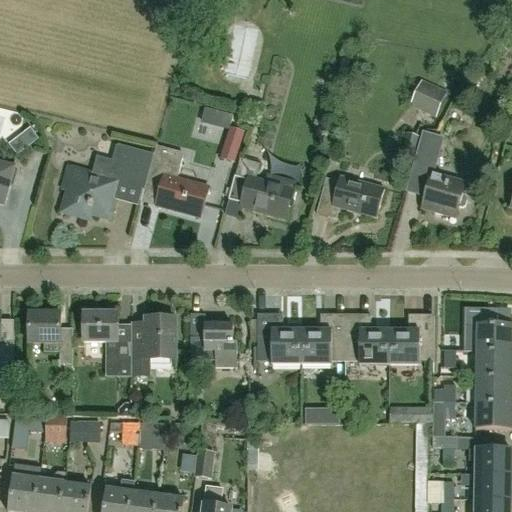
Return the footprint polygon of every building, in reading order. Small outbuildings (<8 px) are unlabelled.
[(422,82),(410,108),(436,120),(448,94),(422,82)] [(229,127),(233,115),(205,108),(201,122),(228,129),(220,158),(234,163),(243,132),(229,127)] [(406,193),(425,199),(422,211),(456,221),(459,208),(462,209),(465,208),(468,200),(466,197),(463,196),(466,185),(434,176),(444,139),(423,133),(406,193)] [(414,160),(419,139),(406,135),(400,156),(414,160)] [(17,157),(25,151),(17,139),(9,146),(17,157)] [(69,190),(63,213),(88,220),(90,214),(108,219),(118,184),(119,184),(146,192),(147,186),(155,157),(118,147),(114,164),(98,159),(93,176),(70,170),(64,189),(69,190)] [(155,157),(147,186),(161,190),(156,207),(201,220),(209,191),(177,183),(182,164),(174,162),(176,153),(158,148),(155,157)] [(240,208),(286,221),(296,184),(267,176),(265,184),(256,181),(260,166),(241,161),(232,193),(244,197),(240,208)] [(0,204),(3,205),(13,169),(0,165),(0,204)] [(377,221),(385,191),(340,179),(338,184),(326,181),(317,216),(336,221),(339,211),(377,221)] [(466,311),(465,354),(477,354),(511,354),(511,328),(494,328),(495,312),(466,311)] [(61,368),(73,368),(73,331),(61,331),(61,316),(44,316),(41,314),(35,314),(32,316),(29,316),(30,347),(44,347),(44,355),(61,355),(61,368)] [(0,370),(14,371),(14,345),(1,345),(1,317),(0,316),(0,370)] [(215,353),(215,369),(237,370),(237,345),(233,345),(233,328),(205,327),(205,317),(190,316),(190,353),(215,353)] [(271,367),(302,367),(302,333),(283,333),(283,317),(258,316),(258,359),(271,359),(271,367)] [(114,378),(131,378),(131,370),(132,344),(117,344),(117,317),(84,317),(83,345),(106,345),(106,362),(114,362),(114,378)] [(321,333),(302,333),(302,367),(332,367),(332,360),(345,360),(346,317),(325,317),(321,317),(321,333)] [(360,367),(390,367),(390,333),(371,333),(371,317),(346,317),(345,360),(360,360),(360,367)] [(409,333),(390,333),(390,367),(420,367),(420,360),(434,360),(434,317),(409,317),(409,333)] [(176,363),(177,320),(147,320),(147,338),(132,338),(132,344),(131,370),(131,378),(150,379),(150,362),(176,363)] [(456,370),(456,354),(444,354),(444,370),(456,370)] [(511,354),(477,354),(477,380),(511,380),(511,354)] [(176,368),(156,366),(155,376),(175,379),(176,368)] [(511,380),(477,380),(476,405),(511,405),(511,380)] [(443,387),(443,405),(455,405),(455,388),(443,387)] [(455,421),(455,405),(443,405),(443,421),(455,421)] [(511,405),(476,405),(476,431),(511,432),(511,405)] [(132,420),(143,420),(143,408),(132,408),(132,420)] [(311,425),(336,425),(337,410),(312,410),(311,425)] [(389,426),(401,426),(401,413),(389,413),(389,426)] [(35,435),(46,435),(46,417),(16,416),(13,435),(35,435)] [(67,435),(67,424),(67,418),(46,417),(46,435),(46,445),(66,446),(67,435)] [(209,423),(208,441),(218,442),(218,424),(209,423)] [(88,438),(100,438),(100,433),(100,424),(70,424),(70,437),(88,438)] [(157,438),(157,426),(124,425),(123,437),(157,438)] [(182,438),(183,426),(165,426),(165,438),(182,438)] [(434,439),(434,452),(444,452),(456,452),(459,452),(459,439),(445,439),(434,439)] [(477,451),(476,477),(511,477),(511,452),(477,451)] [(212,482),(216,455),(198,452),(194,479),(208,481),(212,482)] [(444,452),(444,469),(456,469),(456,452),(444,452)] [(14,479),(9,511),(35,511),(40,482),(41,470),(15,466),(13,479),(14,479)] [(40,482),(35,511),(61,511),(65,486),(66,486),(67,475),(58,474),(54,477),(53,484),(40,482)] [(476,487),(476,502),(511,502),(511,477),(476,477),(470,477),(470,487),(476,487)] [(104,511),(131,511),(133,495),(135,483),(122,482),(120,494),(107,492),(104,511)] [(442,484),(442,501),(454,501),(454,484),(442,484)] [(65,486),(61,511),(87,511),(89,506),(91,489),(66,486),(65,486)] [(232,511),(233,511),(221,510),(224,492),(207,490),(204,511),(232,511)] [(131,511),(156,511),(159,499),(133,495),(131,511)] [(183,511),(185,502),(159,499),(156,511),(183,511)] [(453,511),(454,501),(442,501),(441,511),(453,511)] [(510,511),(511,502),(476,502),(475,511),(510,511)]
